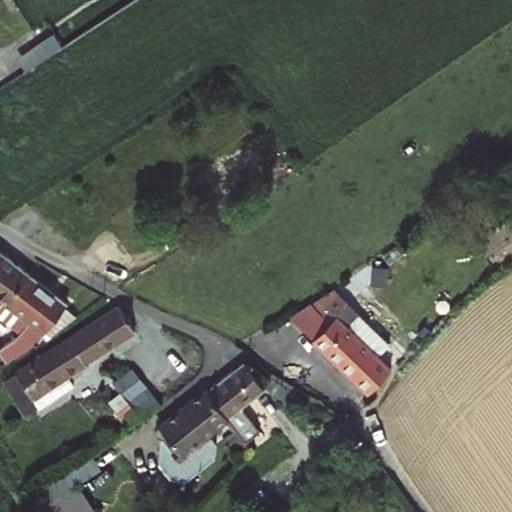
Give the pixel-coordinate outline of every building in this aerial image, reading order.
[(0,299),(6,304),(29,276),(0,253),(0,299)] [(6,304),(0,311),(0,321),(20,337),(15,344),(0,353),(0,355),(8,367),(43,338),(40,334),(45,331),(66,304),(29,276),(6,304)] [(328,305),(340,293),(335,288),(292,316),(315,339),(315,338),(338,315),(328,305)] [(362,315),(340,293),(328,305),(338,315),(315,338),(369,393),(392,369),(350,327),(362,315)] [(119,309),(70,343),(85,365),(134,331),(119,309)] [(70,343),(4,388),(29,423),(77,390),(69,380),(87,368),(85,365),(70,343)] [(245,363),(206,392),(225,417),(233,429),(243,443),(258,432),(240,406),(262,389),(245,363)] [(113,389),(122,402),(145,387),(137,375),(113,389)] [(145,387),(122,402),(133,419),(157,404),(145,387)] [(209,429),(225,417),(206,392),(155,430),(161,438),(159,466),(170,480),(183,480),(211,461),(217,441),(209,429)] [(56,471),(48,476),(17,497),(28,509),(57,490),(65,485),(56,471)] [(88,511),(98,506),(81,481),(47,504),(52,511),(88,511)]
